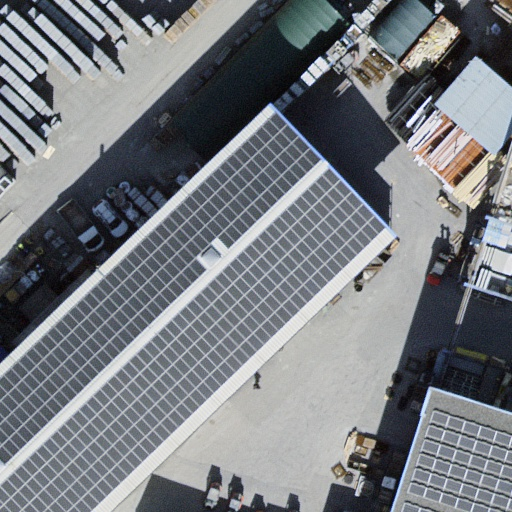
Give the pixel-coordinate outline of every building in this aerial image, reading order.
[(495,149),(511,130),(511,79),(478,49),(436,95),(495,149)] [(247,101),(0,342),(0,511),(95,511),(379,236),(247,101)] [(431,102),(409,139),(441,158),(463,121),(431,102)] [(511,209),(511,216),(505,214),(495,260),(511,263),(511,209)] [(511,511),(511,421),(400,383),(360,511),(511,511)]
